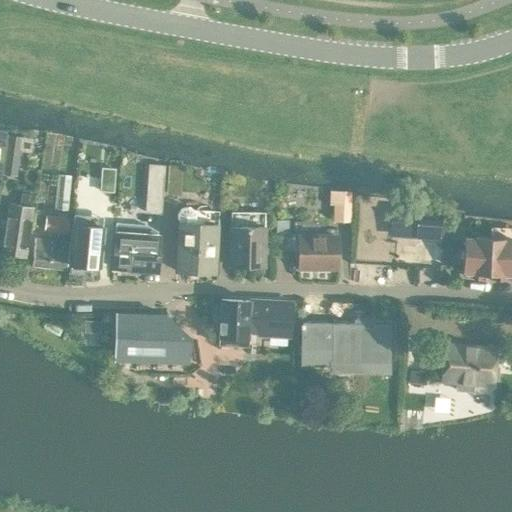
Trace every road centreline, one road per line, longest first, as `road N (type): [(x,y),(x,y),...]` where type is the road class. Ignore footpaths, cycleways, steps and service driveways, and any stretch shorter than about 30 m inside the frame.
road 1 (residential): [(0,287),(46,297),(301,287),(511,301)]
road 2 (tertiary): [(47,0),(329,58),(423,60),(511,44)]
road 3 (unknown): [(300,0),(395,7),(435,0)]
